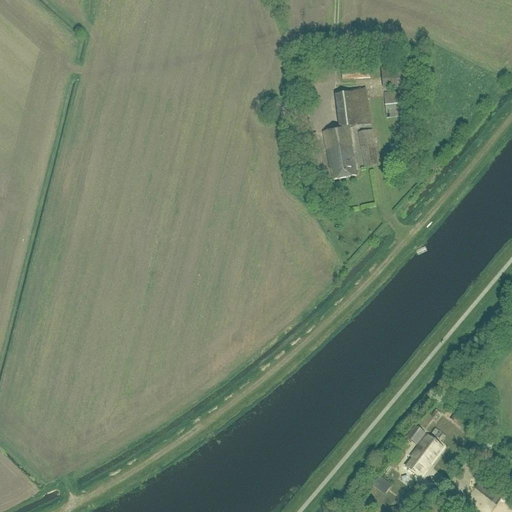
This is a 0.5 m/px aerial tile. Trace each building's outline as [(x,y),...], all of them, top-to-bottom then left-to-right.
[(380,64),(383,92),(413,89),(410,61),(380,64)] [(341,71),(342,82),(371,80),(370,69),(341,71)] [(306,77),(302,104),(301,108),(312,110),(317,79),(306,77)] [(358,177),(349,129),(371,126),(366,89),(336,93),(340,130),(324,133),(334,181),(358,177)] [(384,94),(387,120),(413,117),(410,91),(384,94)] [(379,167),(373,131),(358,134),(364,170),(379,167)] [(325,183),(317,134),(304,137),(312,186),(325,183)] [(440,416),(435,412),(431,418),(436,422),(440,416)] [(452,424),(449,428),(460,437),(464,433),(452,424)] [(406,439),(417,447),(425,435),(415,428),(406,439)] [(426,436),(418,447),(411,457),(413,459),(406,468),(420,479),(443,449),(426,436)] [(379,478),(373,486),(385,496),(391,487),(379,478)] [(486,496),(483,500),(495,510),(498,505),(486,496)]
